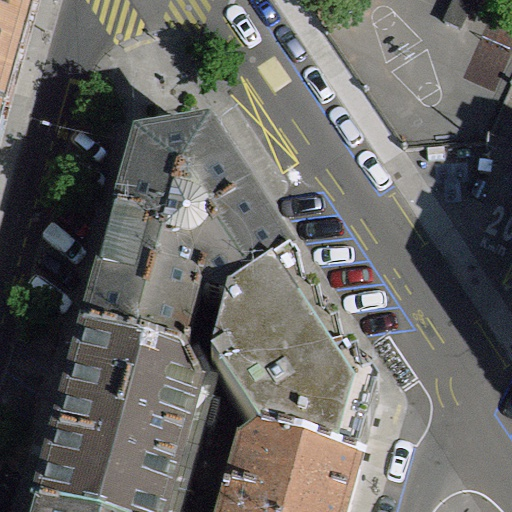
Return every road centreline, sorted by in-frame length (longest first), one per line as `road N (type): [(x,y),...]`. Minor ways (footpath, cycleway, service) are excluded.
road 1 (residential): [(465,350),(216,0)]
road 2 (tertiary): [(99,0),(4,363)]
road 3 (residential): [(415,511),(465,350)]
